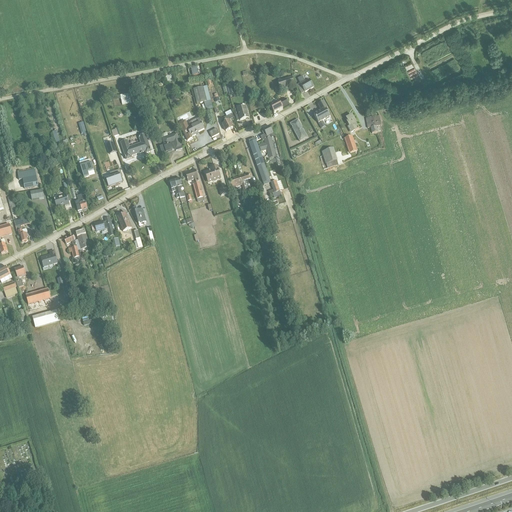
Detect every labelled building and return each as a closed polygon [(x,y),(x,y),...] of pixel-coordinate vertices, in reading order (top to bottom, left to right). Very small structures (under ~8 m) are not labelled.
[(300,84),(305,93),(314,88),(314,87),(314,86),(313,85),(312,84),(310,80),(306,83),(302,77),(298,79),(300,84)] [(292,79),(278,83),(280,90),(285,89),(286,92),(291,90),(290,87),(295,86),(292,79)] [(231,81),(227,82),(231,95),(235,94),(233,85),(231,81)] [(305,93),(300,84),(296,86),(301,95),(305,93)] [(207,87),(193,90),(197,105),(204,103),(206,111),(213,109),(207,87)] [(130,95),(113,97),(113,101),(121,99),(121,101),(122,101),(122,105),(131,104),(130,95)] [(279,103),(282,109),(289,105),(287,100),(285,100),(279,103)] [(282,109),(279,103),(270,108),(274,115),(281,112),(283,110),(282,109)] [(321,112),(314,116),(319,124),(331,118),(326,110),(328,110),(324,103),(318,106),(321,112)] [(238,115),(240,121),(249,119),(246,107),(242,108),(241,106),(236,107),(238,115)] [(224,121),(221,123),(226,132),(233,128),(232,126),(233,125),(232,123),(231,123),(229,121),(234,118),(232,115),(223,119),(224,121)] [(352,116),(346,119),(348,122),(347,123),(349,127),(348,128),(351,134),(359,129),(352,116)] [(380,117),(366,119),(368,129),(371,129),(372,134),(378,133),(377,128),(382,127),(380,117)] [(155,121),(152,123),(152,124),(155,133),(160,131),(158,126),(157,126),(156,123),(155,121)] [(187,129),(189,128),(185,121),(179,125),(188,142),(193,139),(192,137),(191,138),(190,137),(187,129)] [(191,138),(192,137),(196,135),(195,134),(204,130),(201,123),(198,125),(196,121),(189,124),(191,127),(189,128),(187,129),(190,137),(191,138)] [(298,121),(290,125),(300,143),(307,139),(298,121)] [(266,135),(261,137),(263,142),(264,141),(269,160),(277,158),(274,147),(275,147),(274,144),(273,145),(271,138),(275,137),(270,127),(263,130),(263,131),(265,134),(266,135)] [(217,129),(209,133),(212,139),(219,135),(217,129)] [(176,150),(182,148),(177,134),(168,137),(167,133),(161,135),(162,139),(164,146),(164,147),(174,144),(176,150)] [(56,146),(59,146),(60,145),(57,134),(54,135),(53,136),(54,139),(52,140),(53,144),(56,144),(56,146)] [(128,141),(121,144),(126,161),(132,159),(131,157),(140,154),(145,152),(146,154),(151,152),(145,135),(139,138),(141,144),(130,148),(128,141)] [(353,137),(339,141),(344,156),(357,152),(353,137)] [(114,144),(107,146),(110,155),(117,153),(114,144)] [(164,147),(164,146),(160,147),(163,156),(168,155),(167,154),(174,151),(176,151),(176,152),(182,150),(182,148),(176,150),(174,144),(164,147)] [(258,146),(251,149),(263,184),(264,184),(264,186),(271,184),(270,182),(271,182),(258,146)] [(327,151),(322,153),(326,165),(328,169),(338,166),(337,162),(338,161),(334,149),(327,151)] [(90,160),(79,163),(81,167),(80,167),(84,179),(89,177),(88,173),(94,172),(92,164),(91,164),(90,160)] [(212,171),(205,173),(208,184),(221,180),(219,173),(220,173),(218,167),(211,169),(212,171)] [(36,170),(18,174),(19,181),(23,180),(25,191),(39,188),(36,170)] [(242,183),(240,177),(233,179),(234,180),(230,181),(226,170),(224,171),(231,196),(234,195),(232,189),(236,188),(242,187),(244,195),(247,194),(243,183),(242,183)] [(111,178),(106,180),(109,189),(123,184),(121,178),(122,178),(120,171),(110,174),(111,178)] [(196,171),(185,174),(188,183),(195,180),(196,183),(196,184),(193,185),(198,203),(205,202),(199,183),(198,184),(198,183),(199,182),(196,171)] [(243,183),(247,194),(250,193),(250,194),(259,191),(258,189),(255,190),(253,183),(254,183),(252,177),(251,174),(240,177),(242,183),(243,183)] [(175,181),(180,198),(180,199),(186,198),(184,194),(182,194),(181,189),(183,189),(183,187),(182,187),(180,179),(175,181)] [(180,198),(175,181),(170,182),(173,193),(175,192),(177,199),(180,198)] [(276,181),(271,183),(274,194),(280,192),(276,181)] [(226,188),(219,190),(221,197),(228,195),(226,188)] [(43,191),(31,194),(32,201),(44,199),(43,191)] [(69,203),(67,197),(66,195),(61,197),(54,199),(57,208),(64,206),(65,207),(69,205),(69,203)] [(79,202),(75,204),(78,214),(88,211),(84,196),(77,198),(79,202)] [(13,197),(8,199),(12,214),(18,213),(15,201),(15,202),(13,197)] [(136,207),(131,210),(136,219),(138,224),(139,224),(139,225),(146,223),(142,210),(138,211),(136,207)] [(126,214),(118,217),(124,232),(132,229),(126,214)] [(16,229),(21,227),(30,225),(28,218),(14,222),(16,229)] [(95,226),(96,232),(97,233),(106,231),(105,231),(107,230),(110,238),(115,236),(110,218),(105,220),(106,222),(103,223),(103,222),(94,225),(95,226)] [(10,225),(0,227),(0,250),(0,251),(2,255),(8,253),(5,244),(6,244),(5,241),(4,240),(1,241),(1,240),(13,236),(10,225)] [(21,227),(16,229),(17,233),(18,233),(19,237),(20,237),(22,243),(24,243),(25,243),(27,243),(27,242),(28,242),(27,239),(28,238),(27,234),(28,233),(27,231),(26,230),(23,231),(21,227)] [(138,231),(134,232),(136,240),(139,250),(143,249),(138,231)] [(78,241),(81,251),(90,248),(86,235),(77,238),(78,241)] [(78,252),(75,242),(73,236),(64,240),(67,245),(72,243),(74,248),(69,250),(69,254),(72,253),(73,260),(74,259),(75,263),(76,262),(77,264),(80,263),(79,261),(80,261),(78,252)] [(271,241),(261,244),(264,254),(278,250),(276,244),(272,245),(271,241)] [(51,256),(41,259),(44,268),(58,264),(54,252),(50,253),(51,256)] [(7,268),(0,271),(0,280),(2,285),(12,279),(7,268)] [(23,268),(15,271),(17,278),(15,279),(18,289),(24,287),(21,280),(20,281),(20,279),(27,277),(23,268)] [(14,283),(2,287),(7,299),(18,295),(16,289),(17,288),(16,284),(15,284),(14,283)] [(48,289),(26,295),(29,306),(51,300),(48,289)] [(23,310),(17,312),(19,322),(26,320),(23,310)] [(57,311),(32,318),(35,329),(60,322),(57,311)] [(88,317),(82,318),(84,326),(92,324),(91,321),(89,322),(88,317)]
